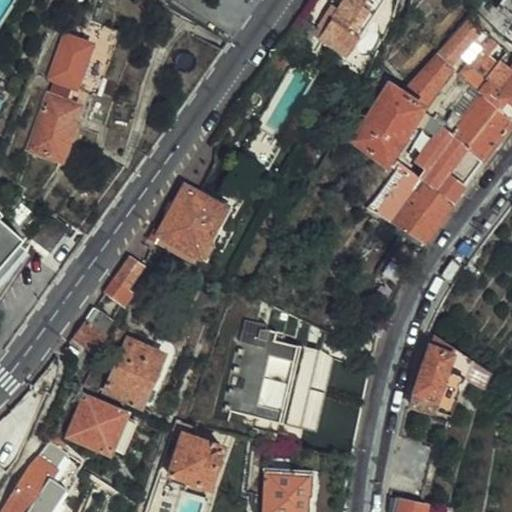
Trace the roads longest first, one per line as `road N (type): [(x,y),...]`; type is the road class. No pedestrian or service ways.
road 1 (primary): [(0,383),(285,0)]
road 2 (primary): [(511,164),(423,285),(401,333),(364,511)]
